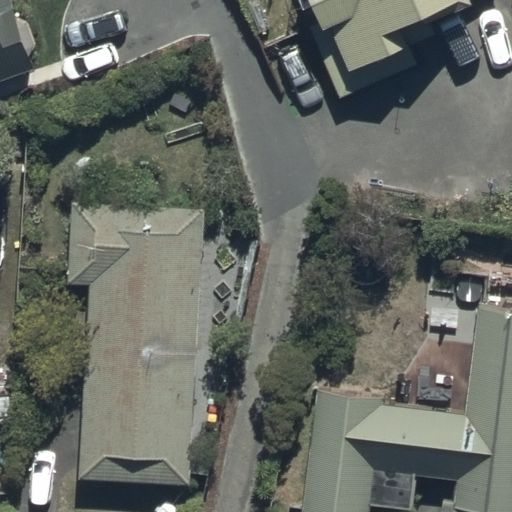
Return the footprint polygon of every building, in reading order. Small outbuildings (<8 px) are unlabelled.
[(6,0),(0,0),(0,88),(34,77),(6,0)] [(307,0),(319,30),(310,34),(340,107),(421,74),(410,49),(479,21),(470,1),(473,0),(307,0)] [(192,491),(205,215),(73,209),(69,292),(92,293),(82,486),(192,491)] [(471,419),(320,397),(307,511),(371,511),(372,511),(375,511),(413,511),(417,483),(458,487),(455,511),(443,511),(511,511),(511,314),(483,311),(471,419)] [(0,402),(0,420),(12,420),(11,401),(0,402)]
